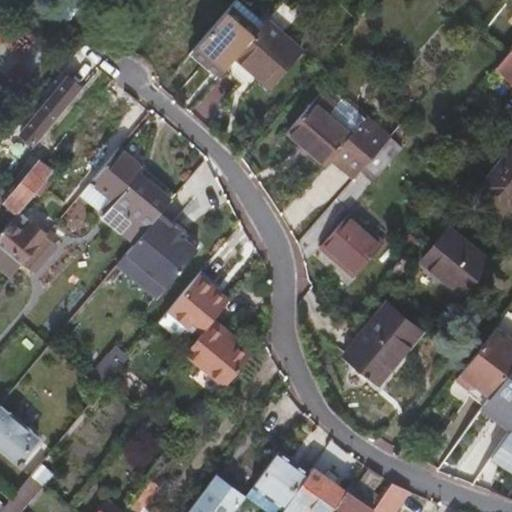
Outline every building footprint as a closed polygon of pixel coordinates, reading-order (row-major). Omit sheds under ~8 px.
[(189,48),(218,73),(233,55),(256,30),(227,5),(189,48)] [(256,30),(233,55),(268,84),(298,49),(264,20),(256,30)] [(511,44),(504,54),(497,63),(494,66),(510,80),(511,77),(511,44)] [(80,60),(66,77),(78,87),(93,70),(80,60)] [(78,87),(66,77),(21,131),(34,142),(79,87),(78,87)] [(283,131),(299,145),(324,116),(323,114),(331,105),(316,92),(283,131)] [(341,97),(338,100),(359,117),(362,114),(341,97)] [(323,114),(324,116),(326,114),(338,100),(337,98),(331,105),(323,114)] [(346,134),(360,118),(359,117),(338,100),(326,114),(324,116),(346,134)] [(68,158),(91,178),(117,148),(130,132),(106,112),(73,151),(68,158)] [(322,164),(329,156),(360,118),(346,134),(324,116),(299,145),(322,164)] [(329,156),(352,176),(358,168),(384,138),(360,118),(329,156)] [(384,138),(358,168),(370,179),(399,145),(387,134),(384,138)] [(511,144),(479,185),(506,206),(511,198),(511,144)] [(96,212),(104,219),(140,177),(136,173),(141,168),(117,148),(91,178),(89,181),(108,198),(97,211),(96,212)] [(4,210),(13,217),(33,193),(38,198),(51,183),(46,178),(51,172),(37,160),(1,202),(7,206),(4,210)] [(136,173),(140,177),(145,171),(141,168),(136,173)] [(145,171),(140,177),(167,200),(172,194),(145,171)] [(140,177),(104,219),(132,242),(155,215),(167,200),(140,177)] [(77,195),(97,211),(108,198),(89,181),(77,195)] [(0,246),(20,263),(36,244),(43,235),(46,232),(22,212),(18,213),(15,217),(14,217),(6,226),(2,231),(0,230),(0,246)] [(317,245),(350,274),(380,240),(347,212),(317,245)] [(193,246),(155,215),(132,242),(128,247),(166,279),(193,246)] [(419,260),(461,292),(486,259),(446,227),(419,260)] [(54,236),(47,230),(46,232),(43,235),(50,241),(54,236)] [(53,244),(50,241),(43,235),(36,244),(46,252),(53,244)] [(380,240),(350,274),(352,276),(382,242),(380,240)] [(36,244),(20,263),(32,272),(48,253),(46,252),(36,244)] [(0,266),(10,275),(20,263),(0,246),(0,266)] [(128,247),(118,259),(156,291),(166,279),(128,247)] [(195,274),(213,290),(217,286),(198,270),(195,274)] [(190,343),(210,320),(226,301),(213,290),(195,274),(159,317),(190,343)] [(401,342),(415,325),(385,302),(343,354),(379,382),(407,346),(401,342)] [(149,329),(181,355),(190,343),(159,317),(149,329)] [(217,394),(246,357),(230,343),(221,336),(224,332),(210,320),(190,343),(181,355),(177,360),(217,394)] [(475,387),(488,396),(489,395),(496,384),(511,363),(511,342),(509,340),(492,327),(453,380),(465,388),(467,388),(475,387)] [(221,336),(230,343),(233,340),(224,332),(221,336)] [(110,354),(89,379),(100,389),(120,364),(110,354)] [(511,363),(496,384),(489,395),(501,404),(507,397),(511,400),(511,363)] [(465,399),(478,409),(488,396),(475,387),(467,388),(468,395),(465,399)] [(511,400),(507,397),(501,404),(509,410),(511,405),(511,400)] [(0,408),(0,447),(17,461),(15,463),(18,466),(22,461),(19,458),(36,438),(25,429),(26,428),(7,413),(7,414),(0,408)] [(472,455),(484,464),(501,440),(511,423),(511,419),(502,413),(472,455)] [(511,431),(511,432),(495,456),(511,467),(511,431)] [(283,507),(290,496),(307,472),(277,450),(252,485),(283,507)] [(16,511),(50,472),(38,462),(0,508),(0,511),(16,511)] [(328,511),(342,492),(343,489),(311,467),(307,472),(290,496),(312,511),(328,511)] [(366,469),(365,471),(378,480),(380,478),(366,469)] [(370,511),(371,510),(373,508),(363,502),(370,492),(378,480),(365,471),(347,496),(342,492),(328,511),(370,511)] [(231,511),(244,496),(244,495),(214,474),(187,511),(231,511)] [(123,511),(137,511),(158,486),(149,480),(124,511),(123,511)] [(370,511),(391,511),(406,492),(389,484),(379,498),(373,508),(371,510),(370,511)] [(266,511),(279,511),(283,507),(252,485),(244,495),(244,496),(266,511)] [(373,508),(379,498),(370,492),(363,502),(373,508)] [(97,509),(100,511),(123,511),(124,511),(106,498),(97,509)]
